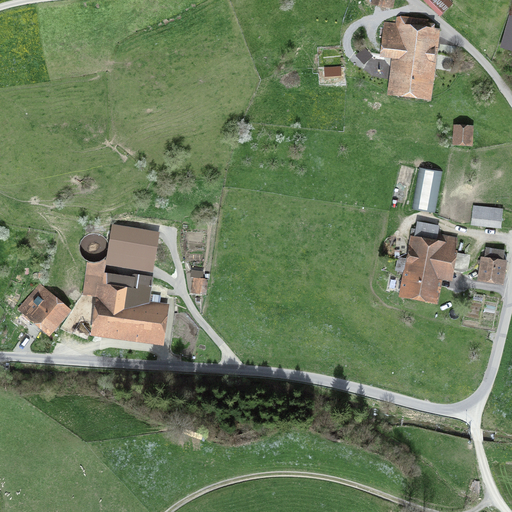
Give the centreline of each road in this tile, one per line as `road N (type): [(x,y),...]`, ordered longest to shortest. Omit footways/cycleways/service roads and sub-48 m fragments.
road 1 (unclassified): [(511,280),(479,396),(449,410),(282,372),(0,355)]
road 2 (track): [(425,511),(305,474),(235,478),(164,511)]
road 3 (track): [(212,338),(183,297),(166,234),(131,224)]
road 4 (unclassified): [(511,101),(449,32),(406,0)]
